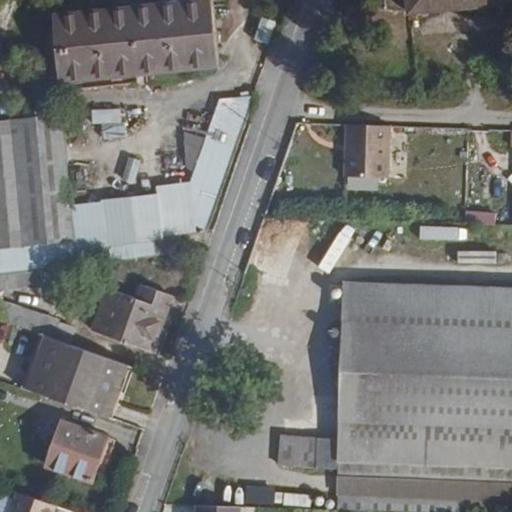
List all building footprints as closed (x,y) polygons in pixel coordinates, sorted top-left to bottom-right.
[(408,0),(410,13),(511,4),(510,0),(408,0)] [(135,10),(141,71),(216,63),(210,2),(135,10)] [(141,71),(135,10),(103,13),(109,74),(141,71)] [(109,74),(103,13),(85,15),(91,76),(109,74)] [(91,76),(85,15),(58,17),(64,79),(91,76)] [(267,43),(274,22),(262,17),(254,38),(267,43)] [(94,110),(97,137),(122,134),(119,107),(94,110)] [(55,167),(69,166),(65,113),(50,115),(55,167)] [(0,171),(55,167),(50,115),(0,120),(0,171)] [(403,127),(360,126),(359,177),(401,178),(403,127)] [(135,183),(139,159),(127,157),(122,181),(135,183)] [(55,167),(62,242),(76,241),(69,166),(55,167)] [(55,167),(0,171),(0,248),(62,242),(55,167)] [(495,225),(495,212),(465,211),(464,224),(495,225)] [(418,227),(418,239),(465,241),(465,228),(418,227)] [(56,265),(0,269),(0,289),(57,286),(56,265)] [(511,287),(345,281),(339,439),(338,469),(338,476),(511,483),(511,287)] [(108,287),(92,330),(155,353),(175,296),(143,284),(138,298),(108,287)] [(0,298),(0,319),(54,337),(60,319),(0,298)] [(22,387),(28,389),(47,337),(41,335),(22,387)] [(47,337),(28,389),(109,418),(128,365),(47,337)] [(134,367),(128,365),(109,418),(115,419),(134,367)] [(62,420),(46,465),(94,482),(102,461),(111,436),(62,420)] [(338,469),(339,439),(281,434),(278,464),(338,469)] [(111,436),(102,461),(108,463),(117,438),(111,436)] [(12,466),(0,461),(0,484),(5,486),(12,466)] [(55,511),(58,505),(17,491),(14,498),(3,494),(0,501),(0,511),(55,511)] [(511,511),(511,499),(338,493),(337,510),(394,511),(395,511),(397,511),(511,511)] [(308,506),(309,495),(275,494),(275,504),(308,506)]
